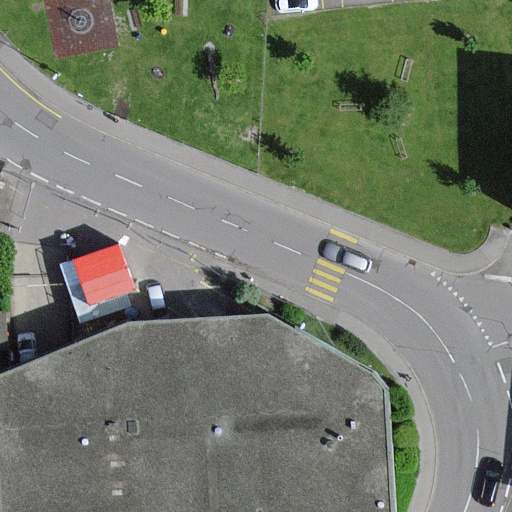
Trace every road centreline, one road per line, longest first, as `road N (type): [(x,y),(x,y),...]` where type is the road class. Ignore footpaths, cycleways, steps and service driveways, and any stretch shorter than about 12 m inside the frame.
road 1 (residential): [(0,111),(88,162),(390,295),(431,325),(456,358)]
road 2 (residential): [(456,358),(477,415),(465,511)]
